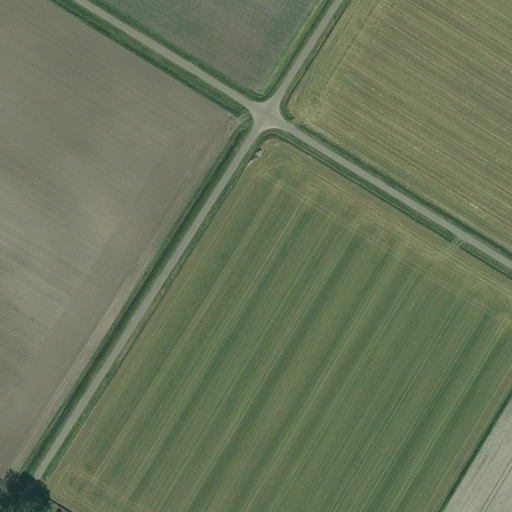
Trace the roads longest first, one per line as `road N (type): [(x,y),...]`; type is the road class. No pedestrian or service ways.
road 1 (unclassified): [(18,511),(270,115)]
road 2 (unclassified): [(511,265),(270,115)]
road 3 (unclassified): [(270,115),(81,0)]
road 4 (unclassified): [(270,115),(343,0)]
